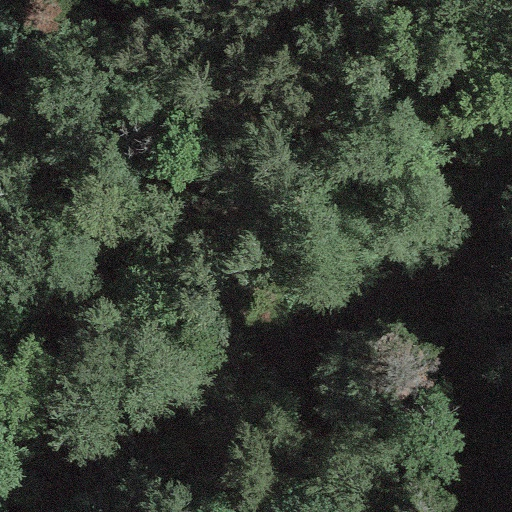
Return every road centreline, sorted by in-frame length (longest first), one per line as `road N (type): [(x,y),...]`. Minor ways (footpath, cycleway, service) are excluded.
road 1 (track): [(511,170),(30,511)]
road 2 (track): [(511,140),(0,336)]
